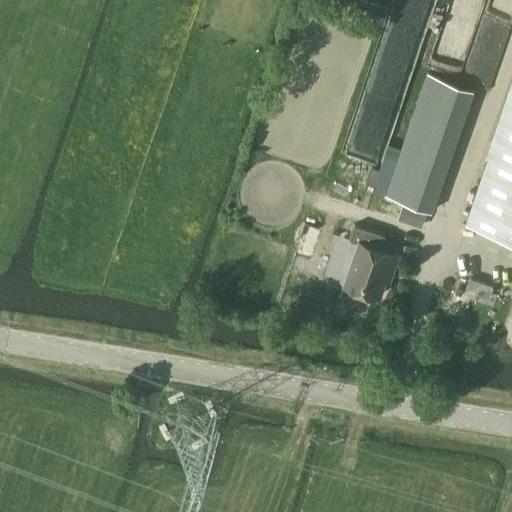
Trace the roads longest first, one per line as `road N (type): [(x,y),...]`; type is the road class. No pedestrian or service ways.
road 1 (unclassified): [(511,426),(0,340)]
road 2 (track): [(401,406),(412,343),(511,51)]
